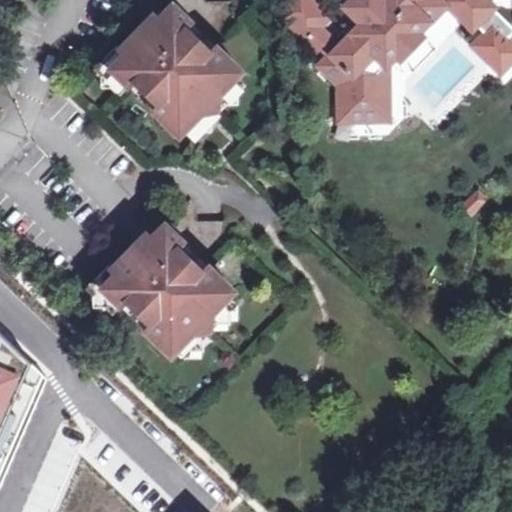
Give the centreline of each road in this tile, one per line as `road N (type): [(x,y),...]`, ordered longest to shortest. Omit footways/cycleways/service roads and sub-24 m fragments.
road 1 (residential): [(66,375),(206,511)]
road 2 (residential): [(66,375),(6,511)]
